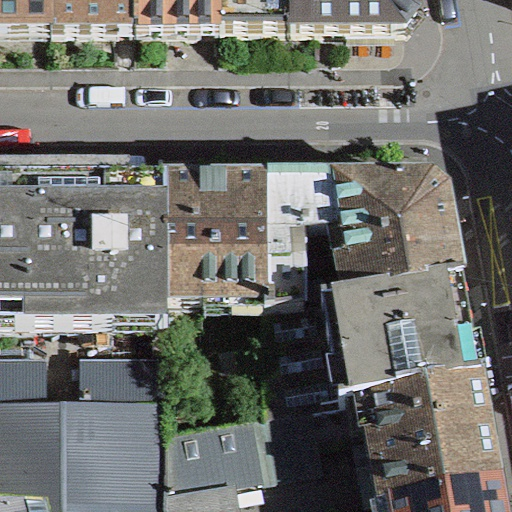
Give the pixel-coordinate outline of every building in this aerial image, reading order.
[(0,0),(0,40),(18,40),(51,40),(50,0),(0,0)] [(50,0),(51,40),(135,40),(134,0),(50,0)] [(134,0),(135,40),(167,40),(219,40),(218,0),(134,0)] [(404,39),(416,24),(411,0),(218,0),(219,40),(404,39)] [(4,191),(0,190),(0,336),(165,336),(165,312),(165,190),(96,190),(96,178),(28,178),(28,190),(4,191)] [(265,301),(265,189),(190,190),(165,190),(165,312),(167,312),(204,311),(204,301),(265,301)] [(302,259),(344,254),(341,237),(335,189),(274,189),(265,189),(265,301),(265,320),(265,322),(303,315),(303,313),(302,259)] [(337,269),(343,306),(343,308),(462,287),(449,210),(447,201),(432,189),(335,189),(341,237),(344,254),(347,267),(337,269)] [(303,315),(265,322),(266,423),(311,415),(341,410),(345,409),(371,405),(479,386),(480,386),(465,300),(462,287),(343,308),(303,315)] [(165,511),(166,441),(165,366),(80,366),(80,411),(46,411),(45,367),(0,366),(0,511),(165,511)] [(381,511),(390,511),(498,491),(492,454),(491,455),(485,422),(486,422),(482,399),(480,386),(479,386),(371,405),(377,442),(367,444),(367,446),(379,511),(378,511),(381,511)] [(231,511),(228,492),(322,476),(317,448),(312,417),(311,415),(266,423),(166,441),(165,511),(231,511)] [(389,511),(501,511),(502,510),(498,491),(390,511),(389,511)]
